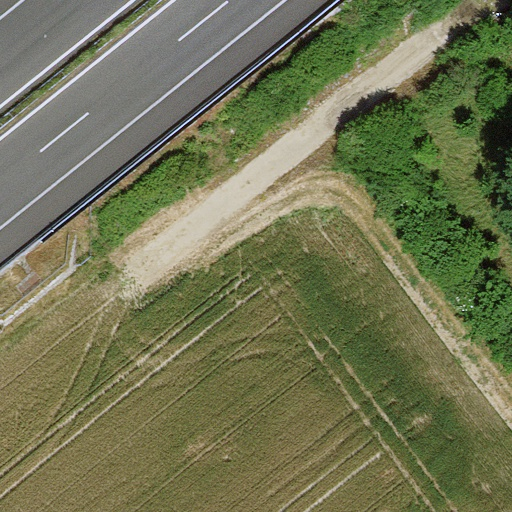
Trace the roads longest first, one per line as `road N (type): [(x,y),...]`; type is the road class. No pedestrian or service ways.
road 1 (track): [(480,0),(137,270)]
road 2 (motorway): [(0,189),(235,0)]
